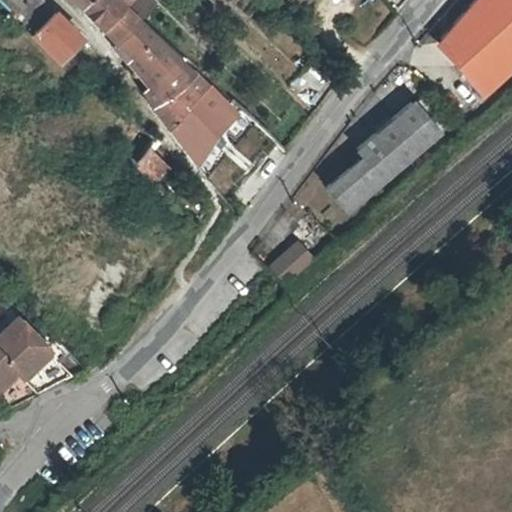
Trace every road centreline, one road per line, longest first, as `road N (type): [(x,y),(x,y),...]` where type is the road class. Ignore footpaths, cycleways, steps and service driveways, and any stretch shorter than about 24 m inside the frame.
road 1 (residential): [(433,0),(289,167),(191,300),(84,399)]
road 2 (residential): [(84,399),(0,497)]
